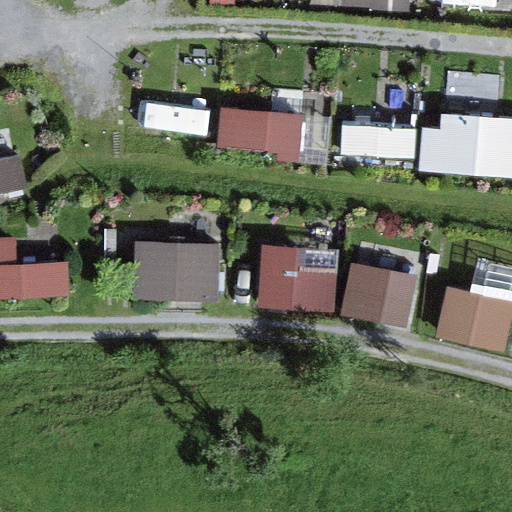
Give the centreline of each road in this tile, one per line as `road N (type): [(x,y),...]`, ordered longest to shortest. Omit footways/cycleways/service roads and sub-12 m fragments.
road 1 (track): [(511,380),(352,342),(197,328),(0,332)]
road 2 (track): [(511,49),(357,31),(143,25)]
road 3 (track): [(178,0),(143,25),(0,26)]
